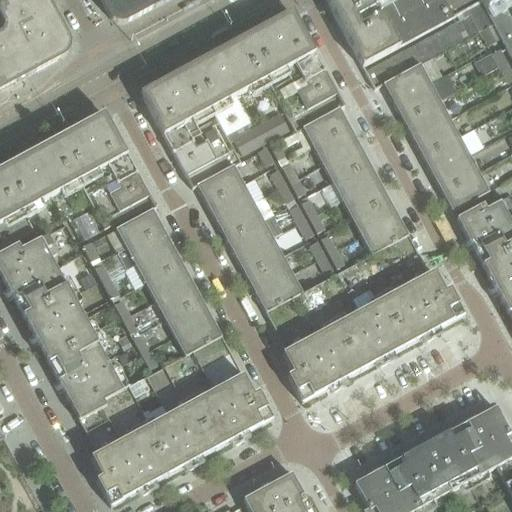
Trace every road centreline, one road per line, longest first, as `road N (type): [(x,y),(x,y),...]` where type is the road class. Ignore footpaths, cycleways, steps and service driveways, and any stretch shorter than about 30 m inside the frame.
road 1 (residential): [(106,73),(308,448)]
road 2 (residential): [(503,356),(311,0)]
road 3 (residential): [(308,448),(327,448),(503,356)]
road 4 (residential): [(88,511),(0,348)]
road 5 (residential): [(245,0),(106,73)]
road 6 (residential): [(178,511),(308,448)]
